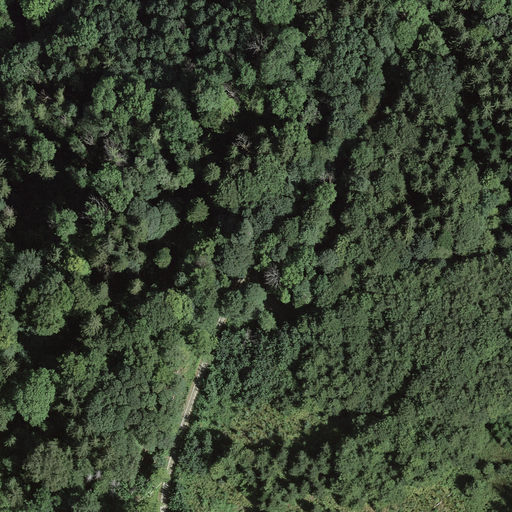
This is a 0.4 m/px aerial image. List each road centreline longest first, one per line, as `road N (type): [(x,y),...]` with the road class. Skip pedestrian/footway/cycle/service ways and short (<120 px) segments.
road 1 (track): [(426,0),(422,30),(386,106),(270,236),(228,301),(170,467),(164,511)]
road 2 (track): [(255,262),(278,308),(310,314),(415,270),(511,255)]
road 3 (track): [(90,0),(29,61),(0,124)]
